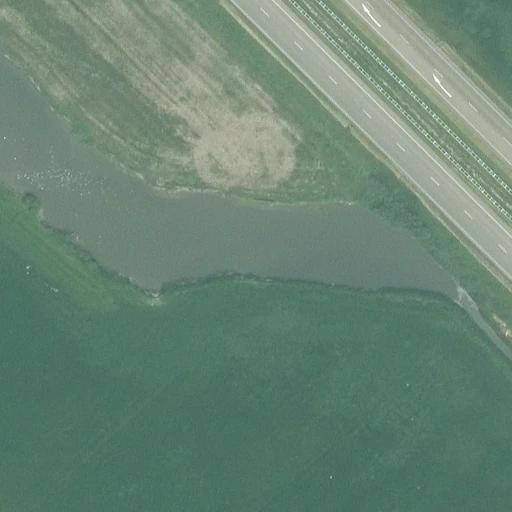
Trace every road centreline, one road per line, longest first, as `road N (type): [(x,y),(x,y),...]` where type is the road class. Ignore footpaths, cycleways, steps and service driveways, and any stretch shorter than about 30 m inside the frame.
road 1 (trunk): [(254,0),(511,255)]
road 2 (trunk): [(511,145),(365,0)]
